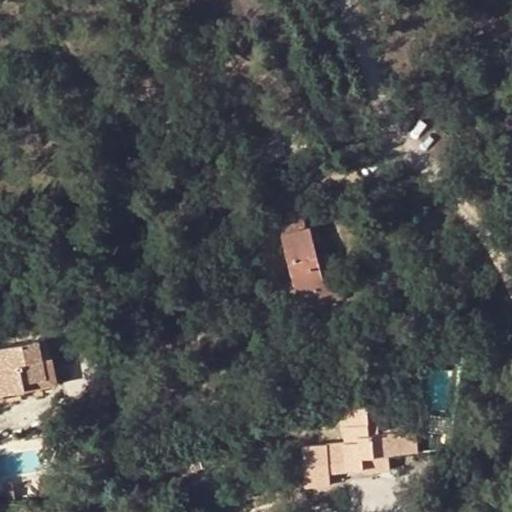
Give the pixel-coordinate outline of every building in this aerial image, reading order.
[(324,261),(322,251),(314,220),(285,227),(300,282),(328,274),(324,261)] [(333,248),(322,251),(324,261),(336,258),(333,248)] [(328,274),(300,282),(295,283),(301,303),(348,290),(339,257),(336,258),(324,261),(328,274)] [(46,337),(0,345),(0,391),(24,386),(23,381),(42,377),(39,359),(50,357),(46,337)] [(39,359),(42,377),(53,375),(50,357),(39,359)] [(350,469),(366,467),(364,455),(389,452),(402,451),(400,430),(407,430),(405,411),(380,413),(379,403),(368,404),(368,401),(342,403),(347,441),(304,445),(308,486),(332,484),(331,471),(330,465),(349,463),(350,469)] [(391,469),(389,452),(364,455),(366,467),(367,472),(391,469)]
